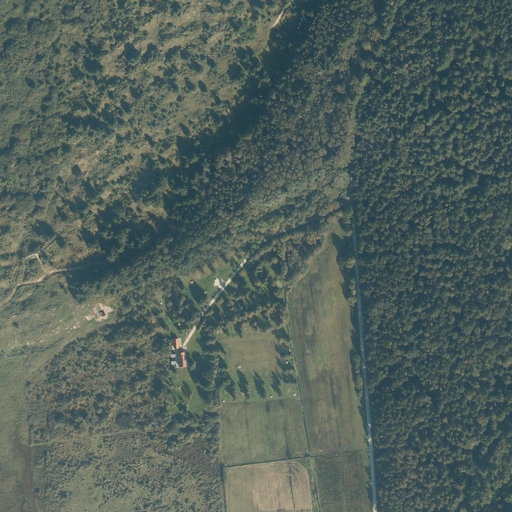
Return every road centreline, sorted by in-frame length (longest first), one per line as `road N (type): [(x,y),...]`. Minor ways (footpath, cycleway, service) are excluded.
road 1 (unclassified): [(376,511),(349,185)]
road 2 (track): [(350,197),(320,219),(264,239),(197,315)]
road 3 (track): [(349,185),(351,114),(399,0)]
